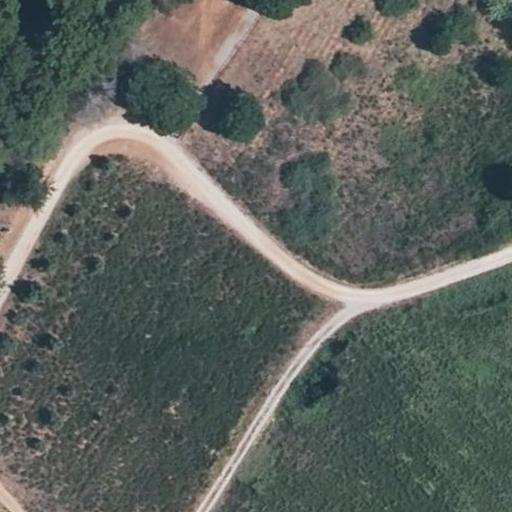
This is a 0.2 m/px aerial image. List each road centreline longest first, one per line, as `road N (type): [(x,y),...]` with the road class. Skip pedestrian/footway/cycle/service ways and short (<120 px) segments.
road 1 (track): [(0,263),(98,109),(354,297),(511,245)]
road 2 (track): [(193,511),(354,297)]
